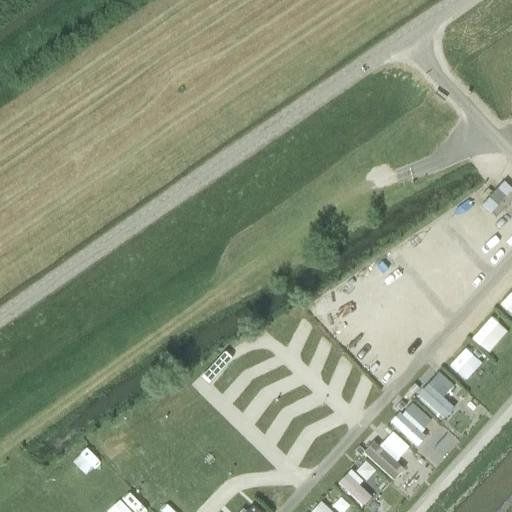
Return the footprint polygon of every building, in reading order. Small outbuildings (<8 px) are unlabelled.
[(511,187),(503,181),(484,206),(495,214),(511,192),(511,187)] [(511,291),(501,303),(511,312),(511,291)] [(492,315),(473,338),(490,352),(509,329),(492,315)] [(467,347),(452,365),(468,379),(484,361),(467,347)] [(220,384),(236,371),(225,358),(209,371),(220,384)] [(444,419),(454,408),(444,398),(455,386),(440,372),(418,395),(444,419)] [(413,401),(393,423),(418,447),(438,425),(413,401)] [(394,432),(379,446),(375,441),(364,450),(392,481),(406,469),(398,461),(411,450),(394,432)] [(365,460),(340,483),(363,508),(388,485),(365,460)] [(333,507),(324,499),(312,511),(347,511),(352,508),(341,498),(333,507)]
